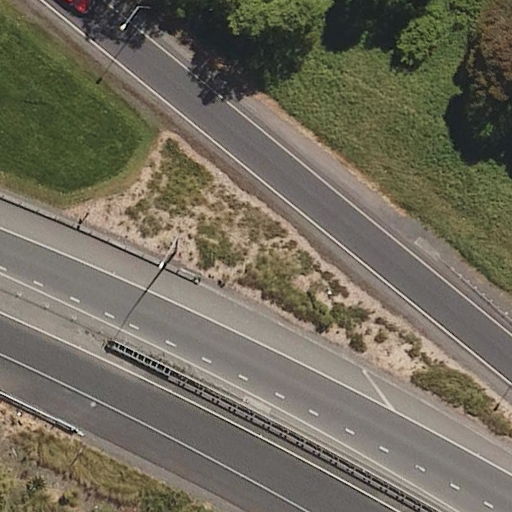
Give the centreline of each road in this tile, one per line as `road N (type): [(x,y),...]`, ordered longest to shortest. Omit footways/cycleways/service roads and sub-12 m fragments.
road 1 (motorway): [(0,247),(374,430),(507,511)]
road 2 (motorway): [(75,0),(511,360)]
road 3 (motorway): [(350,511),(233,442),(0,332)]
